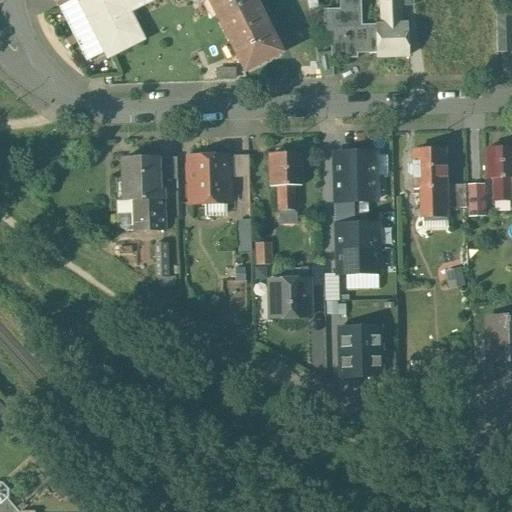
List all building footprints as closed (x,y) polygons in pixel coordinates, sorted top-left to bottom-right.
[(81,0),(108,53),(138,38),(126,13),(152,0),(81,0)] [(252,0),(208,0),(244,71),(280,53),(252,0)] [(399,0),(379,0),(380,24),(361,25),(359,0),(338,0),(339,9),(324,9),(325,28),(334,28),(335,41),(330,42),(331,59),(356,58),(356,53),(376,53),(376,57),(407,56),(406,24),(401,24),(399,0)] [(502,49),(511,48),(511,12),(502,13),(502,49)] [(488,52),(487,32),(438,34),(439,54),(488,52)] [(511,148),(484,149),(484,178),(493,178),(493,201),(509,201),(508,178),(511,177),(511,148)] [(444,150),(412,151),(412,163),(412,177),(413,177),(413,189),(421,189),(422,216),(446,215),(444,150)] [(374,153),(333,155),(334,178),(374,177),(374,153)] [(300,155),(268,155),(268,187),(277,186),(277,210),(293,210),(293,186),(301,186),(300,155)] [(228,156),(195,157),(196,187),(204,187),(205,210),(221,209),(220,186),(229,186),(229,185),(228,156)] [(247,156),(233,156),(233,177),(248,177),(247,156)] [(175,157),(161,158),(162,180),(176,179),(175,157)] [(156,158),(121,159),(122,178),(113,179),(114,201),(132,200),(161,199),(163,199),(162,189),(157,189),(156,158)] [(374,177),(334,178),(335,204),(375,203),(374,177)] [(465,184),(449,185),(450,208),(465,208),(465,184)] [(235,209),(234,185),(229,185),(229,186),(220,186),(221,209),(235,209)] [(161,199),(132,200),(133,232),(162,230),(161,199)] [(221,209),(205,210),(205,221),(221,220),(221,209)] [(254,248),(253,218),(241,218),(243,249),(254,248)] [(381,225),(334,227),(336,251),(381,249),(381,225)] [(269,243),(256,243),(257,265),(270,265),(269,243)] [(132,247),(117,247),(117,255),(133,255),(132,247)] [(381,249),(336,251),(336,275),(382,274),(381,249)] [(308,317),(307,279),(269,280),(270,299),(267,302),(267,310),(270,313),(270,318),(308,317)] [(511,316),(486,317),(487,335),(490,339),(491,361),(511,360),(511,316)] [(386,328),(338,329),(339,353),(387,352),(386,328)] [(387,352),(339,353),(340,378),(388,376),(387,352)] [(450,352),(439,353),(440,364),(451,363),(450,352)] [(18,511),(6,499),(0,504),(0,511),(18,511)]
